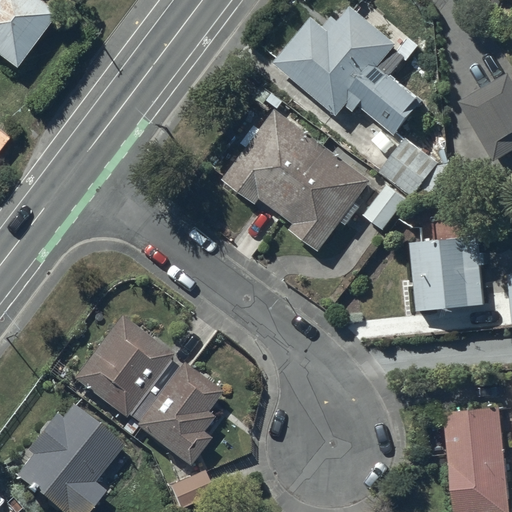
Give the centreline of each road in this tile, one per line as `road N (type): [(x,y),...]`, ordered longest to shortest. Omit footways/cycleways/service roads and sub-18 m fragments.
road 1 (residential): [(332,444),(323,383),(289,336),(75,167)]
road 2 (primary): [(75,167),(201,0)]
road 3 (primary): [(0,265),(75,167)]
